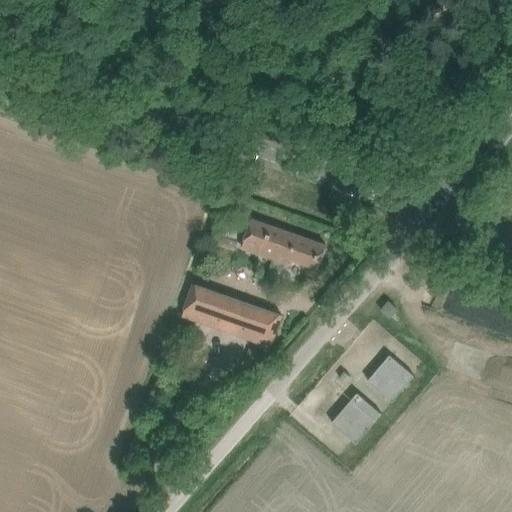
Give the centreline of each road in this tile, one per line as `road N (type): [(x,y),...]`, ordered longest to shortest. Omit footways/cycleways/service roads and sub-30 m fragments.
road 1 (tertiary): [(427,209),(0,59)]
road 2 (unclassified): [(166,511),(427,209)]
road 3 (unknown): [(511,49),(462,107),(474,160)]
road 4 (unclassified): [(427,209),(511,119)]
